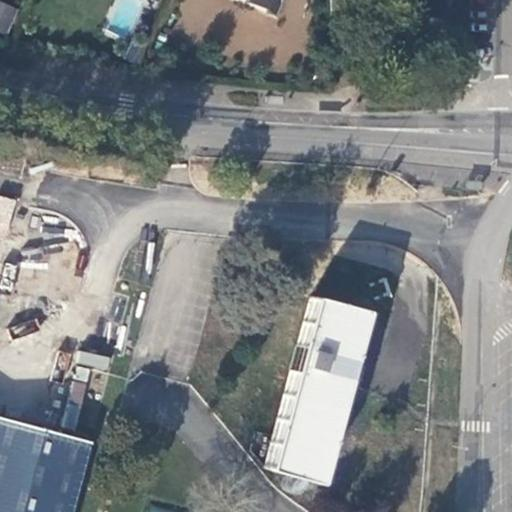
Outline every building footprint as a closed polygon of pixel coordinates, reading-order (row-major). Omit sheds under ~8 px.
[(246,0),(245,3),(271,15),(277,0),(246,0)] [(328,0),(329,15),(341,15),(340,0),(328,0)] [(0,1),(0,32),(7,35),(17,8),(0,1)] [(105,222),(19,199),(0,269),(0,349),(79,370),(80,367),(111,249),(102,233),(105,222)] [(118,225),(105,222),(102,233),(111,249),(118,225)] [(314,483),(361,310),(308,296),(261,468),(314,483)] [(67,511),(87,442),(0,418),(0,511),(67,511)]
